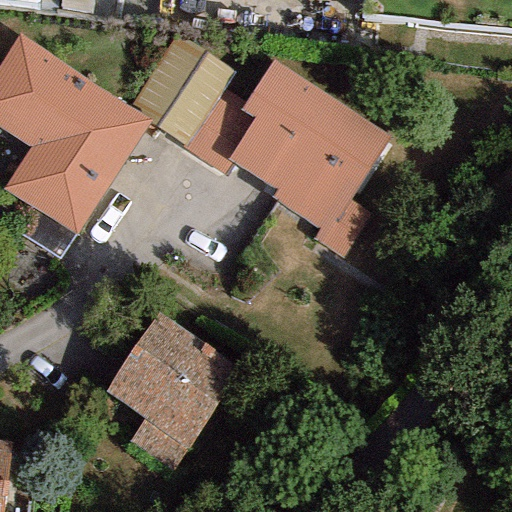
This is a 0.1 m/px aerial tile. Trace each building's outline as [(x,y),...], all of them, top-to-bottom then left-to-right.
[(511,0),(361,0),(359,18),(511,32),(511,0)] [(128,108),(17,34),(0,60),(0,129),(27,148),(0,188),(74,236),(147,126),(150,122),(128,108)] [(232,71),(174,35),(128,108),(150,122),(147,126),(182,150),(221,91),(232,71)] [(387,139),(271,62),(242,104),(238,111),(253,120),(227,159),(234,164),(278,193),(273,200),(319,230),(311,242),(339,261),(369,216),(346,201),(387,139)] [(242,104),(221,91),(182,150),(225,178),(234,164),(227,159),(253,120),(238,111),(242,104)] [(240,368),(156,312),(102,393),(142,420),(126,443),(170,473),(240,368)] [(0,511),(9,442),(0,440),(0,511)]
